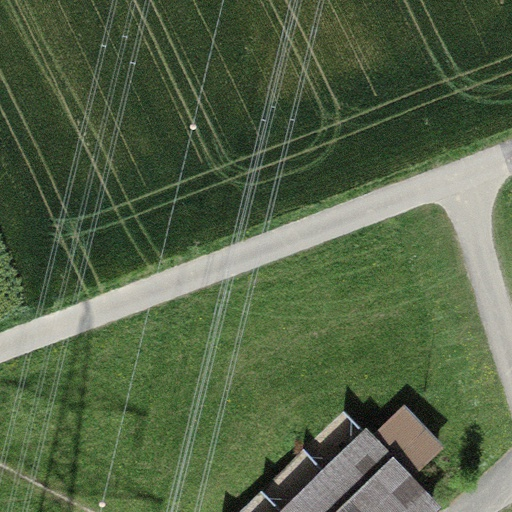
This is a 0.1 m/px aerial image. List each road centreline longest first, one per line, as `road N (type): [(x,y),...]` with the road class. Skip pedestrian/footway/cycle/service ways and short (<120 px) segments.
road 1 (track): [(0,345),(462,182)]
road 2 (track): [(462,182),(511,371)]
